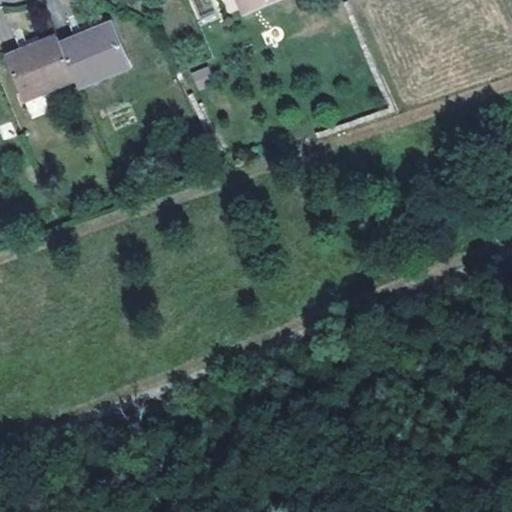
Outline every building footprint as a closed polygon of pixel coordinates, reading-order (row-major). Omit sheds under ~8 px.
[(268,0),(238,0),(243,11),(268,0)] [(111,23),(60,44),(75,79),(78,88),(130,66),(111,23)] [(24,101),(75,79),(60,44),(56,36),(5,58),(24,101)] [(195,87),(211,84),(208,67),(191,70),(195,87)] [(41,96),(25,103),(31,118),(47,111),(41,96)]
